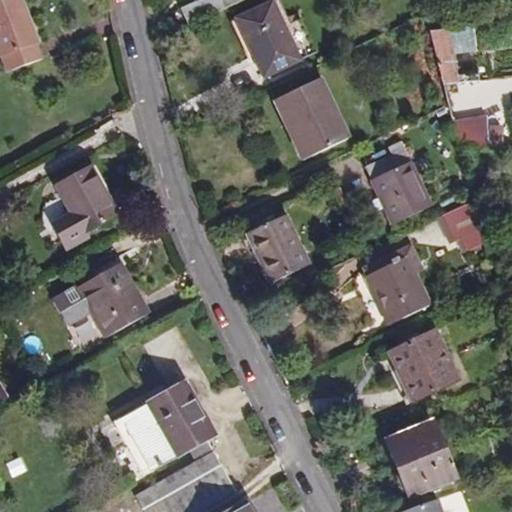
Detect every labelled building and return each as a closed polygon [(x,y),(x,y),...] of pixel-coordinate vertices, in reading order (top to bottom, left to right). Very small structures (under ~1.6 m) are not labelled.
[(43,59),(21,0),(0,0),(0,56),(1,56),(7,73),(43,59)] [(202,0),(181,9),(188,26),(243,0),(202,0)] [(271,0),(235,19),(263,78),(300,61),(273,0),(271,0)] [(459,76),(457,60),(454,60),(452,55),(476,52),(474,25),(429,31),(442,85),(460,82),(459,76)] [(459,76),(460,82),(479,80),(479,74),(459,76)] [(329,114),(335,111),(319,78),(313,81),(329,114)] [(313,81),(274,100),(287,126),(293,123),(309,156),(348,137),(335,111),(329,114),(313,81)] [(458,149),(488,148),(487,116),(451,122),(458,149)] [(293,123),(287,126),(303,159),(309,156),(293,123)] [(384,207),(392,225),(431,207),(401,141),(388,148),(391,155),(365,167),(379,197),(384,207)] [(85,238),(82,234),(117,214),(91,167),(56,186),(72,215),(54,226),(66,249),(85,238)] [(472,202),(475,213),(495,210),(490,186),(469,191),(472,202)] [(384,207),(379,197),(371,200),(376,211),(384,207)] [(472,202),(435,219),(448,245),(457,241),(463,254),(483,245),(479,229),(475,213),(472,202)] [(479,229),(490,228),(488,213),(475,213),(479,229)] [(285,216),(246,234),(270,284),(309,266),(285,216)] [(366,278),(389,326),(428,307),(413,275),(410,268),(418,264),(410,248),(377,264),(380,271),(366,278)] [(75,289),(103,338),(150,313),(121,262),(75,289)] [(380,271),(377,264),(363,270),(366,278),(380,271)] [(421,272),(418,264),(410,268),(413,275),(421,272)] [(387,354),(412,403),(459,380),(435,331),(387,354)] [(114,423),(143,475),(190,450),(206,440),(207,440),(214,436),(202,416),(194,420),(188,409),(196,404),(184,384),(114,423)] [(194,420),(202,416),(196,404),(188,409),(194,420)] [(384,441),(408,499),(456,479),(433,421),(384,441)] [(190,450),(196,462),(213,453),(206,440),(190,450)] [(196,462),(135,497),(138,502),(216,458),(213,453),(196,462)] [(138,502),(143,511),(199,511),(235,493),(216,458),(138,502)] [(440,511),(436,500),(401,511),(440,511)] [(254,511),(249,503),(233,511),(254,511)]
